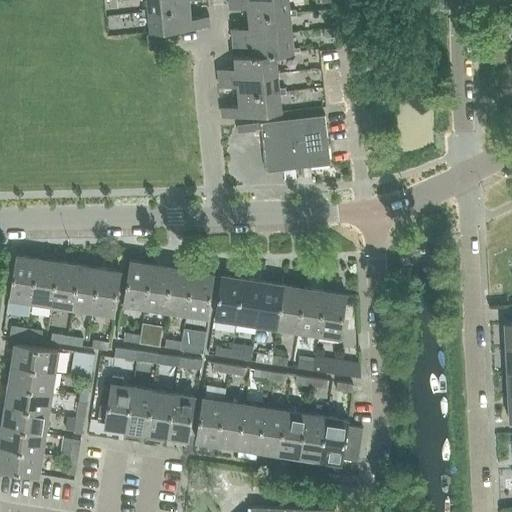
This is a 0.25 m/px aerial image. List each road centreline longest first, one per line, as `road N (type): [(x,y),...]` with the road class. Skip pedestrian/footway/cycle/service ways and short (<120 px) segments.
road 1 (residential): [(491,511),(470,175)]
road 2 (residential): [(381,481),(369,212)]
road 3 (residential): [(215,215),(203,62),(222,0)]
road 4 (tertiary): [(0,220),(215,215)]
road 5 (residential): [(470,175),(464,0)]
road 6 (tertiary): [(215,215),(369,212)]
